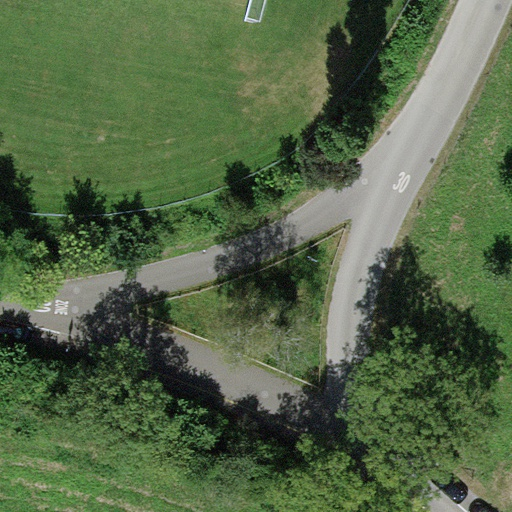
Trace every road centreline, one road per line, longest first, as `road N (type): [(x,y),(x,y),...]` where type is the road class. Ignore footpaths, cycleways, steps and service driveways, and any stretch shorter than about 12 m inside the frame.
road 1 (residential): [(54,311),(234,263),(389,175)]
road 2 (unclassified): [(54,311),(240,380),(384,450)]
road 3 (unclassified): [(389,175),(357,267),(356,337),(384,450)]
road 4 (residential): [(389,175),(433,122),(493,0)]
